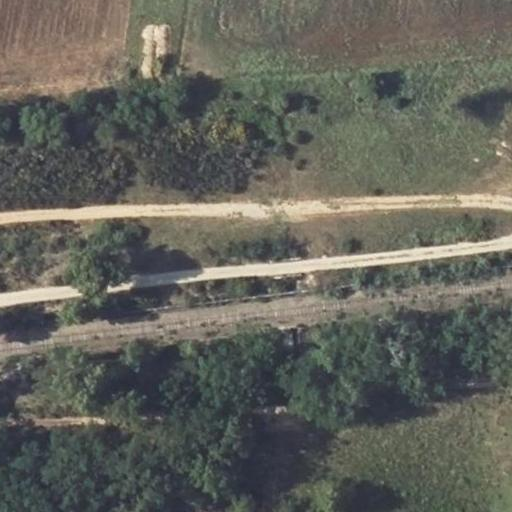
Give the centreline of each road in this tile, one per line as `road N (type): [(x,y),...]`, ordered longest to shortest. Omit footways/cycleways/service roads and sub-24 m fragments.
road 1 (track): [(0,427),(511,369)]
road 2 (track): [(511,234),(0,292)]
